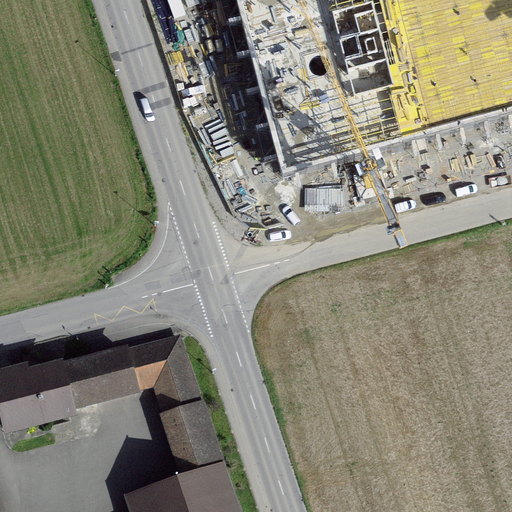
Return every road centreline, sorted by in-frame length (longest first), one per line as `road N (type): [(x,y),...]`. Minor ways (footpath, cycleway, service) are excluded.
road 1 (residential): [(212,279),(511,203)]
road 2 (primary): [(118,0),(212,279)]
road 3 (primary): [(212,279),(288,511)]
road 4 (residential): [(0,335),(212,279)]
